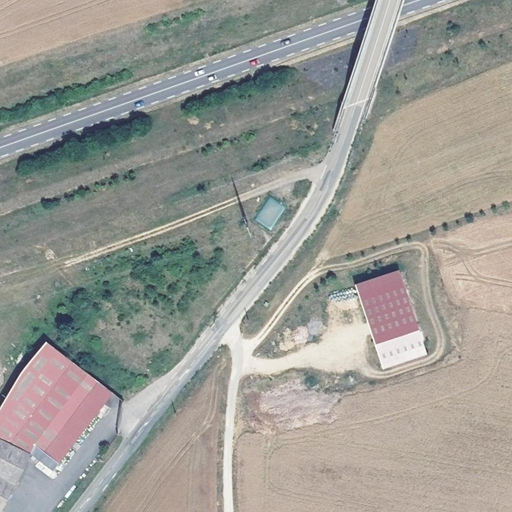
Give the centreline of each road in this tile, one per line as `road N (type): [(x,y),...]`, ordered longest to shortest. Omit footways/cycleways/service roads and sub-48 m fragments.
road 1 (tertiary): [(387,0),(317,205),(78,511)]
road 2 (primary): [(406,0),(0,145)]
road 3 (track): [(226,322),(237,351),(228,511)]
